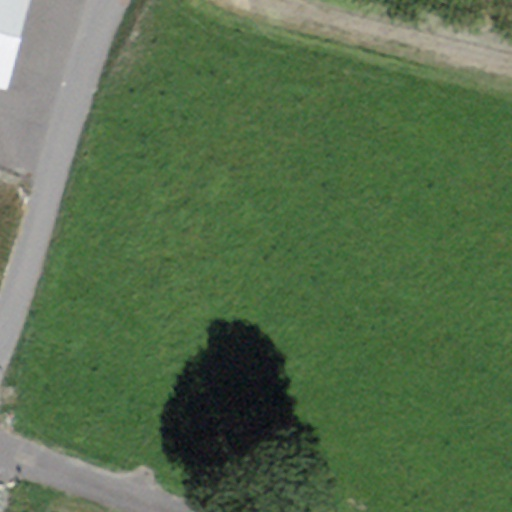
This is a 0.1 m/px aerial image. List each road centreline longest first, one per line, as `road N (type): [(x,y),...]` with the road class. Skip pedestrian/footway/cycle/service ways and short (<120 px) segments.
road 1 (unknown): [(102,0),(0,238)]
road 2 (unclassified): [(0,458),(161,511)]
